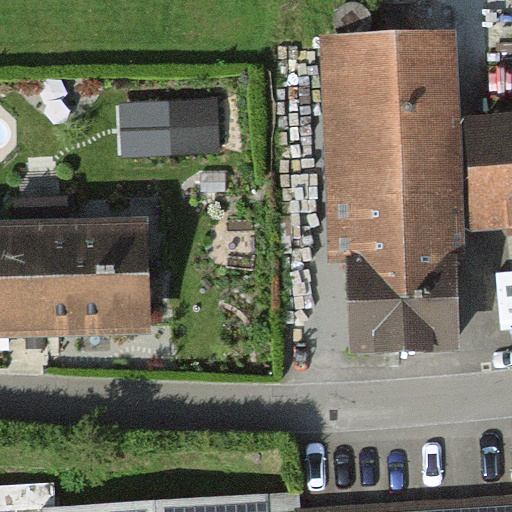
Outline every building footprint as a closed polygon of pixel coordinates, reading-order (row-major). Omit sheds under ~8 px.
[(458,38),(333,43),(341,270),(356,270),(359,355),(469,351),(458,38)] [(130,155),(231,149),(227,93),(127,99),(130,155)] [(511,122),(479,125),(488,226),(511,224),(511,122)] [(0,336),(159,334),(152,214),(0,217),(0,336)] [(0,485),(0,511),(24,511),(24,506),(56,505),(55,483),(0,485)] [(51,511),(302,511),(301,498),(51,511)]
